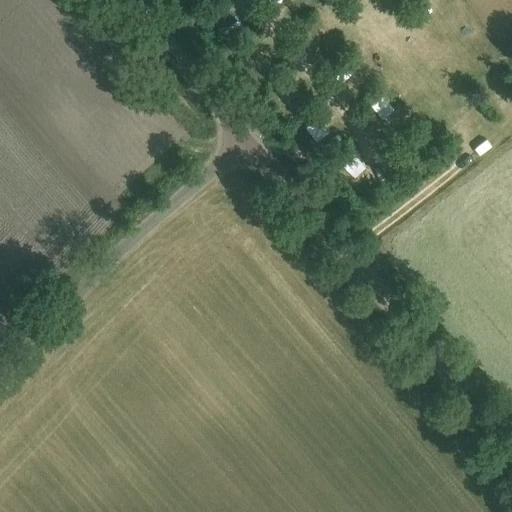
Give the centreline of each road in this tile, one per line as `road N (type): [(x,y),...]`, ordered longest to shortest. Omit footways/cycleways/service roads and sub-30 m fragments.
road 1 (unclassified): [(511,464),(245,132)]
road 2 (unclassified): [(0,372),(245,132)]
road 3 (unclassified): [(245,132),(131,0)]
